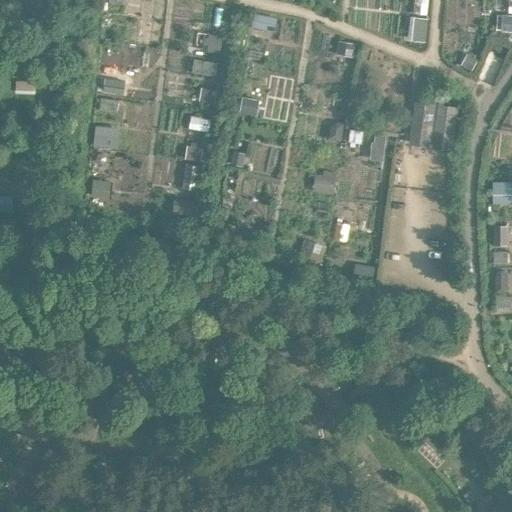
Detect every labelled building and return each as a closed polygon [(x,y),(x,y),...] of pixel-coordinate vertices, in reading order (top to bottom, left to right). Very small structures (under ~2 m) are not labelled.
[(501,29),(511,29),(511,12),(502,12),(501,29)] [(408,39),(426,40),(427,16),(409,15),(408,39)] [(219,51),(221,34),(207,33),(205,50),(219,51)] [(195,57),(192,70),(215,74),(218,62),(195,57)] [(243,95),(239,111),(257,114),(260,98),(243,95)] [(414,101),(409,140),(428,143),(434,103),(414,101)] [(434,103),(428,143),(451,146),(457,106),(434,103)] [(94,145),(120,147),(121,125),(95,123),(94,145)] [(337,171),(316,169),(314,189),(335,192),(337,171)] [(511,179),(493,179),(492,201),(511,201),(511,179)]
